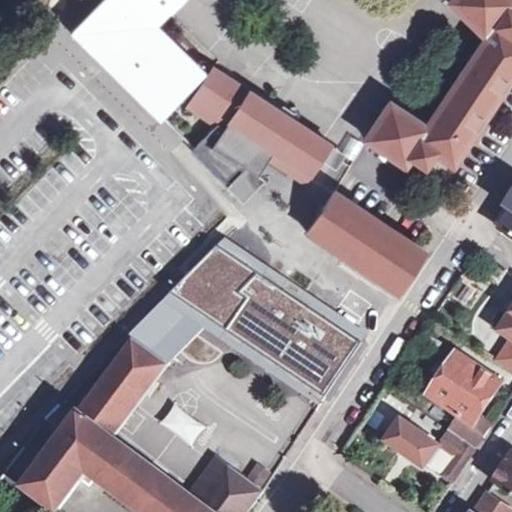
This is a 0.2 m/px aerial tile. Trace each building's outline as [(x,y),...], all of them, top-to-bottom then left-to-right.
[(164,126),(167,122),(83,41),(121,0),(109,0),(73,38),(164,126)] [(121,0),(83,41),(167,122),(205,82),(151,30),(168,13),(173,18),(190,0),(121,0)] [(456,0),(453,4),(488,39),(429,131),(392,106),(369,140),(408,166),(413,160),(429,171),(439,155),(456,165),(511,80),(511,12),(510,11),(511,9),(511,2),(509,0),(456,0)] [(263,178),(274,160),(310,184),(335,146),(218,70),(193,108),(222,127),(198,152),(234,187),(250,170),(263,178)] [(250,170),(234,187),(247,199),(263,178),(250,170)] [(428,253),(337,193),(310,234),(400,294),(428,253)] [(511,206),(499,226),(511,234),(511,206)] [(142,328),(176,362),(262,274),(222,246),(142,328)] [(276,371),(308,393),(340,347),(309,325),(276,371)] [(176,362),(142,328),(132,338),(173,365),(176,362)] [(194,493),(118,437),(173,365),(132,338),(70,401),(44,425),(28,449),(46,463),(28,487),(62,511),(63,511),(92,473),(144,511),(254,511),(268,495),(219,460),(194,493)] [(434,395),(478,425),(506,384),(462,354),(434,395)] [(454,432),(481,451),(499,424),(489,417),(480,429),(464,418),(454,432)] [(392,440),(428,466),(442,445),(406,420),(392,440)] [(481,451),(454,432),(444,447),(460,458),(447,477),(458,485),(481,451)] [(511,463),(498,484),(511,493),(511,463)] [(479,511),(510,511),(511,509),(511,508),(491,495),(479,511)]
